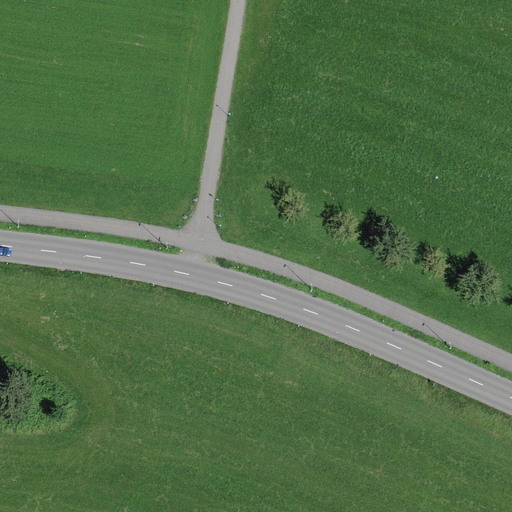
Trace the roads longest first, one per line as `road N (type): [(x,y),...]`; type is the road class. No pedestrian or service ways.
road 1 (tertiary): [(195,276),(333,320),(511,398)]
road 2 (unclassified): [(238,0),(195,276)]
road 3 (tertiary): [(0,246),(195,276)]
